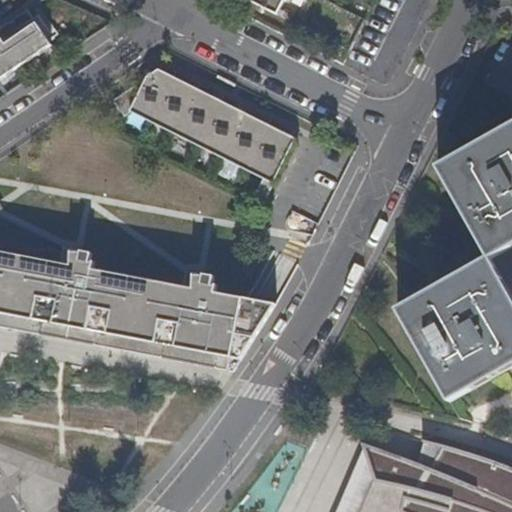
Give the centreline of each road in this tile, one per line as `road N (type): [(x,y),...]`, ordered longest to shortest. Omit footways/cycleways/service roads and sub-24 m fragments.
road 1 (tertiary): [(408,132),(340,269),(264,391),(168,511)]
road 2 (residential): [(173,12),(408,132)]
road 3 (residential): [(0,140),(129,53),(173,12)]
road 4 (tertiary): [(474,0),(408,132)]
